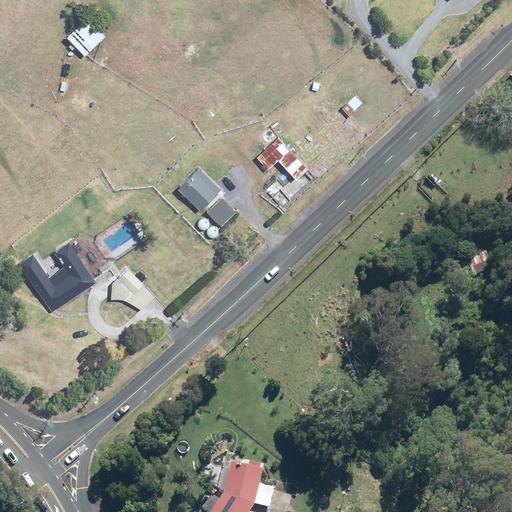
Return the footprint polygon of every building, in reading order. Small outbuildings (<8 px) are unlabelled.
[(90,15),(68,35),(80,48),(81,47),(87,54),(108,34),(90,15)] [(356,95),(343,106),(351,115),(357,110),(356,109),(363,103),(356,95)] [(280,135),(259,155),(270,167),(281,157),(299,177),(309,167),(280,135)] [(201,166),(180,186),(202,208),(223,188),(201,166)] [(224,195),(209,209),(224,224),(238,209),(224,195)] [(221,230),(206,215),(198,223),(213,238),(221,230)] [(35,251),(21,261),(54,310),(99,281),(71,240),(56,250),(67,266),(52,276),(35,251)] [(130,266),(114,282),(113,297),(120,297),(124,298),(128,299),(143,308),(157,295),(130,266)] [(226,493),(213,511),(252,511),(257,505),(265,470),(262,469),(263,464),(252,462),(251,466),(232,462),(226,493)]
